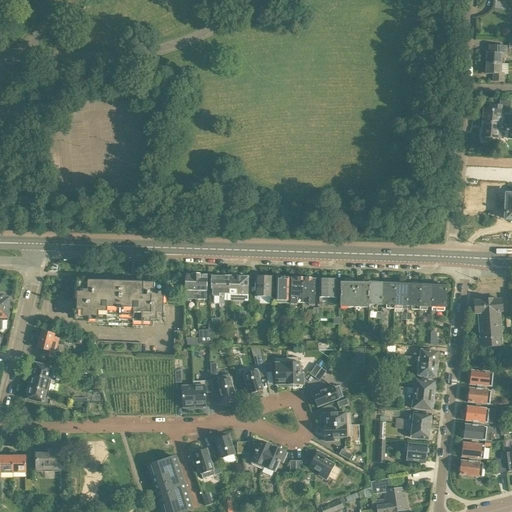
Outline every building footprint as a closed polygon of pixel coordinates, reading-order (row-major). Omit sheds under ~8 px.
[(487,61),(487,63),(502,64),(503,64),(504,54),(505,54),(505,47),(488,46),(488,53),(487,53),(487,55),(485,56),(485,61),(487,61)] [(503,64),(502,64),(487,63),(486,65),(485,66),(485,71),(486,71),(486,74),(493,74),(493,81),(504,82),(504,74),(508,74),(508,64),(503,64)] [(500,124),(502,113),(507,113),(507,107),(491,105),(490,110),(484,110),(483,123),(500,124)] [(499,138),(500,131),(505,132),(506,125),(500,124),(483,123),(481,137),(482,137),(482,141),(488,142),(489,138),(499,138)] [(196,300),(196,275),(186,275),(186,291),(189,291),(189,299),(196,300)] [(202,291),(206,291),(207,275),(196,275),(196,300),(202,300),(202,291)] [(210,275),(211,294),(214,294),(214,304),(225,304),(225,297),(231,297),(231,295),(230,276),(210,275)] [(231,295),(231,297),(231,301),(248,302),(249,277),(230,276),(231,295)] [(273,278),(256,277),(255,300),(260,301),(260,297),(273,297),(273,278)] [(276,301),(288,301),(289,278),(277,277),(276,301)] [(303,303),(303,279),(296,279),(292,279),(291,304),(297,304),(297,303),(303,303)] [(303,279),(303,303),(309,303),(308,305),(315,305),(316,280),(311,280),(311,279),(303,279)] [(320,298),(337,298),(337,280),(320,280),(320,298)] [(163,321),(164,305),(164,295),(161,295),(162,284),(81,281),(81,292),(78,292),(77,318),(89,318),(89,321),(151,323),(151,320),(163,321)] [(370,284),(369,308),(377,308),(378,305),(382,305),(383,283),(381,283),(381,284),(377,284),(376,282),(372,282),(371,283),(370,283),(370,284)] [(383,283),(382,305),(387,305),(386,309),(394,309),(395,283),(390,283),(389,284),(384,284),(384,283),(383,283)] [(395,283),(394,309),(407,310),(407,306),(408,284),(406,284),(406,285),(402,285),(401,283),(395,283)] [(355,307),(355,284),(341,284),(341,307),(355,307)] [(355,284),(355,307),(369,308),(370,284),(355,284)] [(408,284),(407,306),(412,307),(411,310),(419,310),(420,284),(416,284),(415,286),(410,286),(410,284),(408,284)] [(420,284),(419,310),(428,311),(428,307),(432,308),(433,285),(432,285),(432,286),(427,286),(426,285),(420,284)] [(433,285),(432,308),(437,308),(437,311),(444,311),(447,287),(446,287),(445,286),(441,285),(440,287),(435,287),(435,285),(433,285)] [(0,295),(0,320),(8,321),(8,298),(3,298),(3,296),(0,295)] [(474,302),(475,313),(478,313),(480,339),(477,339),(478,348),(503,346),(500,312),(502,311),(501,300),(493,300),(493,299),(483,300),(483,301),(474,302)] [(199,345),(212,345),(212,331),(199,331),(199,345)] [(42,332),(38,348),(44,350),(43,355),(54,358),(59,339),(54,338),(54,335),(42,332)] [(418,363),(436,364),(437,359),(439,359),(439,355),(438,354),(438,353),(437,353),(428,352),(421,351),(420,358),(418,358),(414,357),(413,358),(407,358),(407,362),(414,362),(414,363),(418,363)] [(287,358),(286,358),(275,359),(275,385),(279,385),(279,386),(288,386),(288,385),(287,385),(287,358)] [(286,358),(287,358),(287,385),(288,385),(302,385),(302,374),(300,374),(300,373),(299,373),(299,358),(286,358)] [(60,364),(72,367),(83,370),(84,365),(61,359),(60,364)] [(436,364),(418,363),(417,368),(419,368),(418,375),(435,377),(435,376),(437,375),(437,371),(436,371),(436,364)] [(35,364),(32,376),(49,380),(55,381),(58,369),(35,364)] [(60,364),(58,369),(71,372),(72,367),(60,364)] [(316,364),(310,374),(315,378),(321,368),(316,364)] [(321,368),(315,378),(320,381),(326,372),(321,368)] [(258,370),(243,374),(248,395),(264,390),(258,370)] [(471,371),(471,373),(469,373),(469,377),(470,378),(470,385),(491,387),(493,373),(471,371)] [(229,374),(217,377),(220,391),(221,395),(219,396),(221,405),(236,401),(234,393),(232,385),(229,374)] [(46,391),(49,380),(32,376),(30,387),(46,391)] [(434,383),(416,380),(413,380),(412,394),(433,396),(433,391),(435,390),(435,386),(434,385),(434,383)] [(212,393),(211,381),(193,382),(193,386),(195,409),(203,409),(203,407),(206,407),(206,393),(212,393)] [(186,410),(195,409),(193,386),(181,387),(183,408),(186,408),(186,410)] [(45,398),(46,391),(30,387),(27,399),(50,404),(51,400),(45,398)] [(323,392),(321,388),(311,392),(317,409),(338,401),(333,388),(323,392)] [(469,389),(468,395),(467,396),(466,399),(468,400),(468,402),(489,405),(491,391),(469,389)] [(365,401),(364,392),(355,396),(355,401),(365,401)] [(432,403),(433,396),(412,394),(407,394),(399,393),(398,399),(406,400),(406,399),(411,400),(410,408),(431,411),(431,408),(433,408),(433,404),(432,403)] [(346,399),(337,403),(339,408),(348,405),(346,399)] [(495,410),(489,409),(467,407),(467,409),(465,410),(465,413),(466,414),(466,421),(494,424),(495,410)] [(351,425),(351,424),(350,413),(322,414),(323,423),(325,423),(325,426),(351,425)] [(410,425),(430,427),(430,421),(431,420),(432,417),(431,416),(431,415),(412,413),(411,413),(410,425)] [(352,437),(352,424),(351,424),(351,425),(325,426),(324,426),(325,441),(334,440),(334,438),(339,438),(339,437),(352,437)] [(408,437),(411,438),(428,440),(428,438),(429,437),(430,434),(429,433),(430,427),(410,425),(408,437)] [(465,425),(464,431),(463,432),(462,435),(464,436),(463,439),(485,441),(487,427),(465,425)] [(222,459),(235,455),(228,435),(225,436),(224,435),(216,437),(217,439),(215,440),(222,459)] [(251,464),(262,469),(263,467),(272,446),(258,440),(254,450),(255,451),(255,452),(256,452),(251,464)] [(463,443),(463,445),(461,446),(461,449),(462,451),(461,457),(483,459),(485,446),(463,443)] [(405,444),(404,452),(407,452),(406,459),(425,461),(426,453),(428,452),(428,449),(427,447),(427,446),(408,444),(405,444)] [(263,467),(274,472),(279,462),(280,463),(280,462),(281,463),(286,453),(272,446),(263,467)] [(192,454),(195,464),(197,464),(197,465),(198,464),(203,479),(221,473),(217,462),(211,464),(207,449),(192,454)] [(339,455),(349,460),(352,455),(342,449),(339,455)] [(61,470),(60,450),(48,450),(48,454),(36,454),(36,453),(36,470),(61,470)] [(312,461),(309,466),(315,469),(314,470),(319,472),(318,474),(327,479),(335,465),(325,460),(326,459),(325,459),(326,457),(317,452),(313,461),(312,461)] [(1,473),(13,473),(13,456),(1,457),(1,473)] [(13,456),(13,473),(26,473),(25,456),(13,456)] [(183,511),(192,509),(175,457),(148,465),(149,466),(151,466),(154,476),(152,477),(161,507),(164,506),(165,511),(183,511)] [(494,473),(508,471),(506,459),(501,460),(493,461),(494,473)] [(461,461),(460,468),(459,469),(458,471),(460,473),(459,475),(481,477),(483,464),(461,461)] [(387,479),(371,482),(372,495),(376,494),(384,493),(386,504),(384,505),(383,500),(377,501),(376,501),(377,508),(377,511),(391,511),(407,510),(404,488),(391,490),(389,479),(387,479)] [(364,489),(357,492),(358,498),(359,497),(360,500),(366,499),(364,489)] [(340,500),(321,508),(322,511),(335,511),(344,509),(340,500)] [(232,511),(232,502),(223,502),(224,511),(232,511)]
